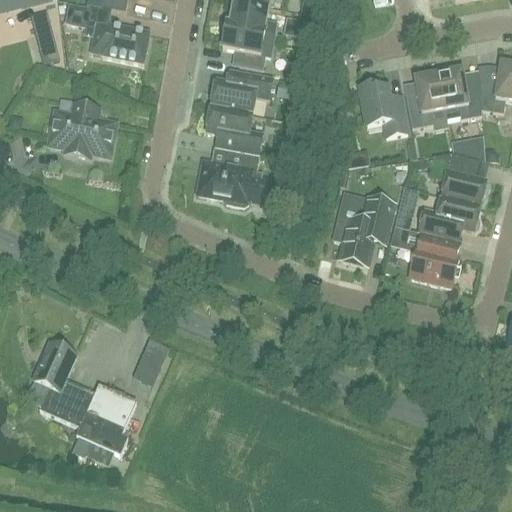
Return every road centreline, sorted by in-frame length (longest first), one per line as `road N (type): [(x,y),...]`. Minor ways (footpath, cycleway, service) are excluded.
road 1 (residential): [(187,0),(152,187),(155,210),(176,229),(329,294),(456,325),(489,317),(511,228)]
road 2 (tertiary): [(511,443),(357,392),(0,240)]
